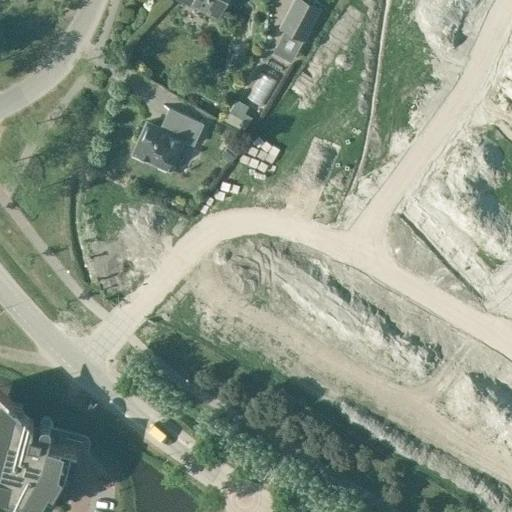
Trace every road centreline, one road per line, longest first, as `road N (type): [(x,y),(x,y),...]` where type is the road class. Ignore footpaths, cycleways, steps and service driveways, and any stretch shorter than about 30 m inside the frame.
road 1 (residential): [(511,363),(332,262),(419,164),(481,69),(511,0)]
road 2 (tertiary): [(248,496),(92,380),(0,285)]
road 3 (tertiary): [(0,107),(53,75),(98,0)]
